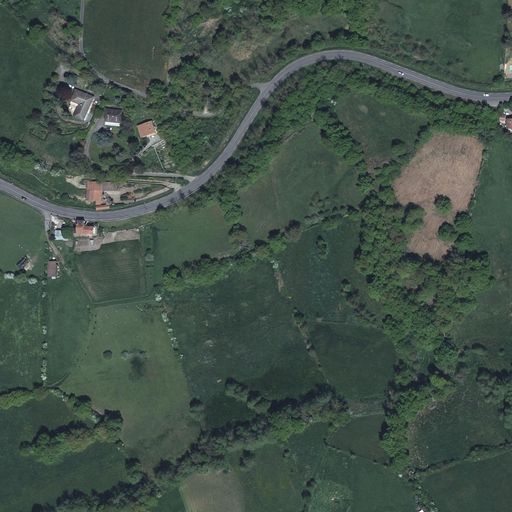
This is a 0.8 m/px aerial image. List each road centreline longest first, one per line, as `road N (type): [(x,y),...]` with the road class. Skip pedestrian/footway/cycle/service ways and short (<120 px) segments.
road 1 (track): [(304,511),(340,423),(443,387),(443,334),(379,281),(369,197),(325,122),(301,125),(241,171),(203,175)]
road 2 (secondary): [(0,183),(86,216),(162,203),(203,175),(278,81)]
road 3 (unclassified): [(80,0),(79,62),(180,110),(213,114),(242,90),(278,81)]
road 4 (secondary): [(278,81),(314,58),(348,55),(471,96),(511,97)]
road 5 (unknown): [(207,170),(49,123)]
